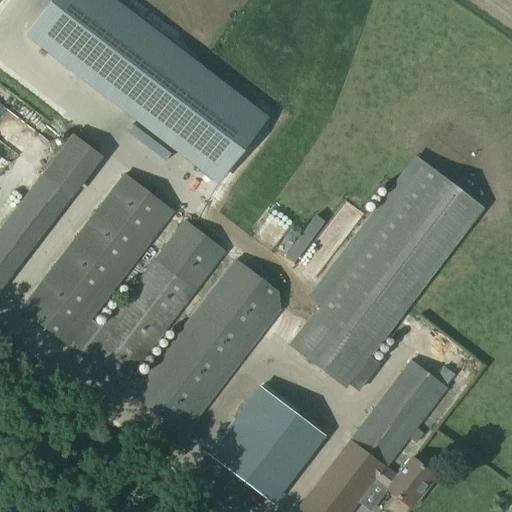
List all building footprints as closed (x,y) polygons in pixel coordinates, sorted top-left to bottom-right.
[(85,0),(44,57),(216,180),(257,121),(95,0),(85,0)] [(0,141),(28,161),(43,140),(0,110),(0,141)] [(41,174),(0,226),(0,294),(72,198),(68,195),(97,156),(71,136),(41,174)] [(261,221),(311,174),(303,166),(310,159),(301,149),(281,168),(287,175),(274,187),(269,182),(245,204),(261,221)] [(414,158),(306,297),(319,307),(311,317),(307,314),(285,342),(343,387),(481,210),(414,158)] [(89,320),(171,213),(122,176),(20,310),(120,387),(223,253),(183,222),(101,329),(89,320)] [(283,227),(271,248),(312,273),(347,217),(356,223),(361,215),(333,198),(318,223),(306,216),(295,234),(283,227)] [(278,311),(276,294),(234,261),(131,395),(183,435),(278,311)] [(435,476),(411,458),(397,477),(385,468),(446,387),(445,386),(434,379),(409,361),(363,422),(342,449),(296,509),(300,511),(352,511),(375,482),(387,490),(387,491),(410,509),(435,476)] [(445,386),(453,375),(442,368),(434,379),(445,386)] [(209,455),(271,504),(323,436),(261,388),(209,455)]
